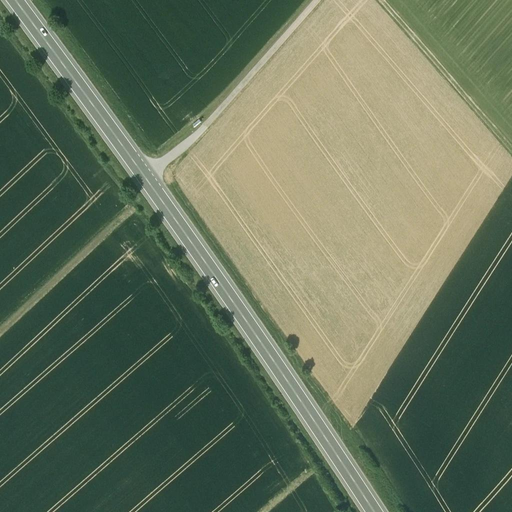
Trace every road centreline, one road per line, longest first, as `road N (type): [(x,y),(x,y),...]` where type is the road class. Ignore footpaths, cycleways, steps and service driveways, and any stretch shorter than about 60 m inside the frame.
road 1 (primary): [(377,511),(16,0)]
road 2 (track): [(145,176),(190,141),(316,0)]
road 3 (track): [(382,0),(511,149)]
road 4 (track): [(129,211),(0,331)]
